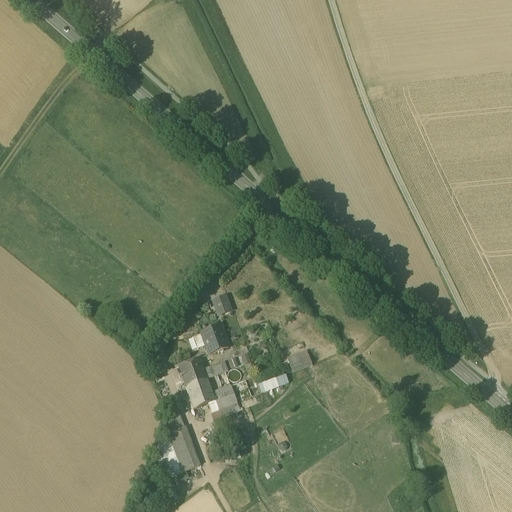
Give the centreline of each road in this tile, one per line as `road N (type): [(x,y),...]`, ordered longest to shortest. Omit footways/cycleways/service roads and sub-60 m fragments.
road 1 (secondary): [(30,0),(493,400)]
road 2 (residential): [(333,0),(380,134),(493,369),(493,400)]
